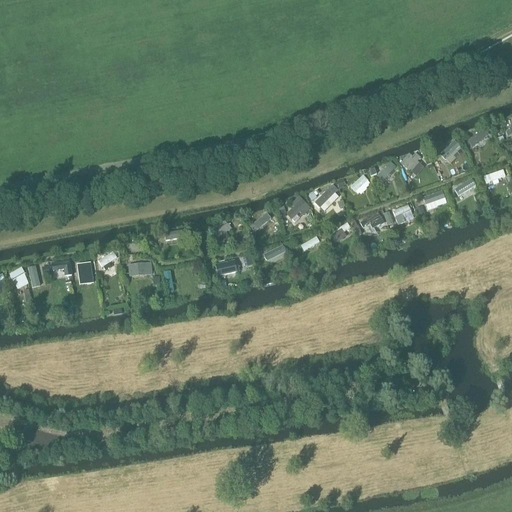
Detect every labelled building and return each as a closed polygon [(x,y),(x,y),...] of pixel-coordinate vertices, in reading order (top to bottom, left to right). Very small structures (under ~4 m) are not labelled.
[(483,127),(467,143),(473,149),(489,133),(483,127)] [(454,142),(440,155),(445,161),(459,148),(454,142)] [(415,154),(403,168),(409,173),(422,159),(415,154)] [(389,164),(377,178),(383,184),(396,170),(389,164)] [(504,171),(484,177),(486,184),(506,178),(504,171)] [(363,178),(351,188),(356,194),(368,184),(363,178)] [(472,180),(454,190),(459,197),(476,187),(472,180)] [(332,187),(315,205),(322,211),(339,193),(332,187)] [(442,193),(422,200),(425,207),(445,200),(442,193)] [(303,201),(287,215),(292,221),(308,208),(303,201)] [(408,207),(392,213),(394,219),(410,213),(408,207)] [(379,214),(360,224),(363,229),(382,220),(379,214)] [(268,216),(255,224),(259,229),(271,221),(268,216)] [(225,222),(212,230),(217,238),(230,230),(225,222)] [(346,226),(332,233),(335,238),(349,231),(346,226)] [(180,234),(164,237),(165,243),(181,240),(180,234)] [(316,239),(301,247),(304,252),(319,244),(316,239)] [(283,247),(264,255),(268,263),(286,255),(283,247)] [(112,253),(98,262),(102,269),(117,259),(112,253)] [(69,262),(52,265),(53,273),(70,271),(69,262)] [(234,262),(215,266),(217,276),(236,272),(234,262)] [(90,264),(77,266),(80,287),(94,285),(90,264)] [(151,265),(129,266),(129,279),(152,277),(151,265)] [(35,268),(29,269),(32,288),(39,287),(35,268)] [(20,270),(9,276),(12,281),(23,275),(20,270)] [(174,292),(171,272),(163,274),(167,293),(174,292)]
